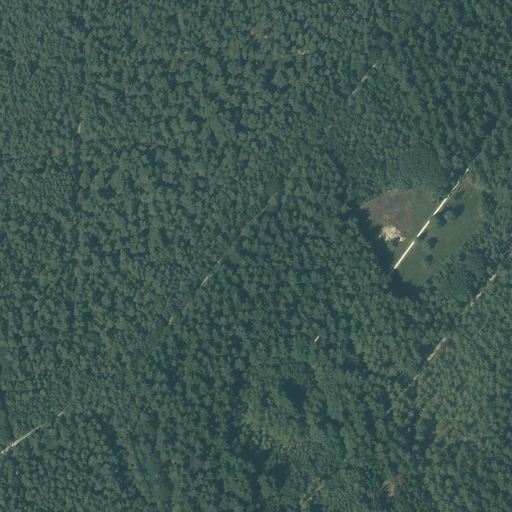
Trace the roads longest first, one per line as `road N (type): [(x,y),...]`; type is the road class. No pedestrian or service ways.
road 1 (track): [(171,511),(128,379),(426,0)]
road 2 (track): [(84,0),(67,404),(10,446),(0,390)]
road 3 (track): [(371,511),(362,449),(333,385),(350,350),(344,330),(273,197)]
road 4 (track): [(438,511),(387,417),(389,406),(511,252)]
